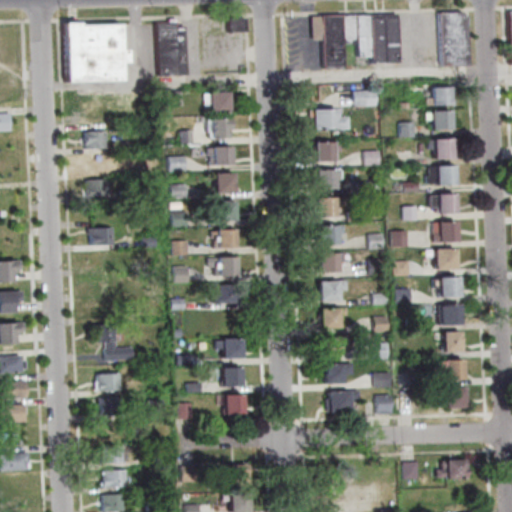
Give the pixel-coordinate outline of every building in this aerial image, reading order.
[(437,11),(460,10),(464,15),(468,65),(439,65),(437,11)] [(368,13),(395,12),(396,61),(370,61),(370,55),(368,13)] [(340,14),(341,42),(356,41),(355,13),(340,14)] [(355,13),(368,13),(370,55),(356,55),(356,41),(355,13)] [(223,14),(240,14),(241,31),(224,31),(223,14)] [(307,15),(308,38),(320,38),(321,69),(342,68),(341,42),(340,14),(307,15)] [(152,20),(156,77),(189,75),(185,17),(152,20)] [(63,21),(64,81),(119,80),(119,61),(124,60),(124,47),(119,48),(118,22),(76,23),(76,21),(63,21)] [(433,103),(433,86),(448,85),(449,102),(433,103)] [(168,104),(167,90),(179,90),(180,103),(168,104)] [(210,91),(228,90),(229,109),(211,110),(210,91)] [(375,104),(354,105),(353,91),(375,90),(375,104)] [(80,122),(102,122),(102,106),(80,106),(80,122)] [(344,115),(344,126),(312,127),(311,108),(335,107),(335,115),(344,115)] [(432,110),(452,110),(452,130),(432,130),(432,110)] [(0,111),(0,130),(10,130),(9,111),(0,111)] [(226,136),(211,137),(210,117),(228,116),(229,126),(226,127),(226,136)] [(400,135),(400,121),(414,121),(414,135),(400,135)] [(190,142),(180,142),(180,129),(190,129),(190,142)] [(82,131),(82,146),(104,146),(103,130),(82,131)] [(433,137),(454,136),(455,156),(433,157),(433,137)] [(316,141),(339,141),(340,158),(316,158),(316,141)] [(232,145),(232,165),(205,165),(205,145),(232,145)] [(361,150),(379,149),(380,162),(362,163),(361,150)] [(103,154),(104,170),(85,171),(85,155),(103,154)] [(169,154),(186,154),(186,169),(169,169),(169,154)] [(15,162),(0,161),(0,179),(15,179),(15,162)] [(139,174),(138,163),(151,162),(152,173),(139,174)] [(435,164),(458,164),(458,184),(435,184),(435,164)] [(319,168),(340,169),(340,185),(319,185),(319,168)] [(213,172),(237,172),(237,192),(213,192),(213,172)] [(106,177),(107,194),(87,195),(87,178),(106,177)] [(402,178),(418,178),(418,191),(402,191),(402,178)] [(368,180),(368,190),(357,190),(357,181),(368,180)] [(168,184),(188,184),(188,199),(168,199),(168,184)] [(434,195),(458,195),(458,212),(434,212),(434,195)] [(318,197),(341,197),(341,215),(318,215),(318,197)] [(236,200),(236,217),(215,217),(215,200),(236,200)] [(402,206),(416,206),(416,218),(402,218),(402,206)] [(169,210),(186,210),(186,225),(169,225),(169,210)] [(360,210),(360,219),(348,219),(347,210),(360,210)] [(459,220),(459,240),(432,241),(432,221),(459,220)] [(320,223),(342,223),(342,242),(320,242),(320,223)] [(111,227),(112,248),(90,248),(89,228),(111,227)] [(214,228),(239,228),(239,246),(214,246),(214,228)] [(366,228),(380,228),(381,245),(366,245),(366,228)] [(390,228),(403,228),(404,244),(391,244),(390,228)] [(155,245),(142,246),(142,235),(154,234),(155,245)] [(169,235),(187,235),(187,252),(169,252),(169,235)] [(435,246),(456,246),(456,269),(435,269),(435,246)] [(320,250),(338,250),(339,271),(320,272),(320,250)] [(216,255),(242,254),(242,275),(216,275),(216,255)] [(366,256),(384,256),(384,271),(366,271),(366,256)] [(389,258),(407,256),(408,272),(391,274),(389,258)] [(0,260),(0,282),(13,282),(13,270),(20,270),(20,259),(0,260)] [(170,266),(188,264),(189,282),(171,283),(170,266)] [(460,274),(461,295),(439,295),(439,275),(460,274)] [(319,280),(343,279),(344,296),(320,296),(319,280)] [(217,284),(238,283),(239,301),(218,301),(217,284)] [(392,288),(408,286),(409,300),(393,302),(392,288)] [(0,290),(0,312),(16,311),(15,301),(23,300),(21,288),(0,290)] [(372,291),(385,292),(384,304),(372,303),(372,291)] [(169,298),(184,297),(184,306),(170,308),(169,298)] [(99,299),(96,310),(107,313),(110,301),(99,299)] [(438,304),(463,303),(464,322),(438,323),(438,304)] [(321,309),(344,309),(344,325),(321,325),(321,309)] [(372,316),(386,315),(387,330),(373,330),(372,316)] [(399,315),(417,316),(417,327),(399,327),(399,315)] [(0,321),(0,345),(17,345),(16,332),(23,332),(23,321),(0,321)] [(113,321),(113,341),(89,341),(89,321),(113,321)] [(180,327),(180,336),(171,337),(170,328),(180,327)] [(464,329),(463,347),(443,347),(443,329),(464,329)] [(324,337),(344,337),(344,352),(324,352),(324,337)] [(226,338),(244,339),(242,357),(224,356),(226,338)] [(370,342),(389,342),(389,356),(369,356),(370,342)] [(102,346),(102,359),(132,358),(132,345),(102,346)] [(0,353),(0,375),(18,374),(17,353),(0,353)] [(192,353),(192,364),(175,364),(175,353),(192,353)] [(446,358),(466,358),(466,377),(446,377),(446,358)] [(325,363),(349,363),(349,380),(325,380),(325,363)] [(222,366),(242,365),(243,383),(223,384),(222,366)] [(373,370),(389,372),(388,384),(372,383),(373,370)] [(95,373),(120,374),(120,391),(95,390),(95,373)] [(0,379),(25,379),(26,397),(0,397),(0,379)] [(199,391),(186,391),(186,382),(198,382),(199,391)] [(444,386),(466,385),(468,404),(446,405),(444,386)] [(350,388),(350,410),(328,410),(328,388),(350,388)] [(223,393),(243,392),(244,412),(224,413),(223,393)] [(372,393),(390,392),(391,410),(373,411),(372,393)] [(97,396),(122,397),(122,412),(96,411),(97,396)] [(398,396),(413,396),(413,408),(398,408),(398,396)] [(163,414),(147,415),(146,400),(162,399),(163,414)] [(0,403),(23,402),(24,419),(0,420),(0,403)] [(189,402),(189,416),(174,416),(174,402),(189,402)] [(143,425),(161,424),(161,440),(143,441),(143,425)] [(100,444),(123,445),(123,461),(100,461),(100,444)] [(0,451),(0,469),(25,469),(24,451),(0,451)] [(145,451),(162,451),(162,463),(145,463),(145,451)] [(399,460),(418,459),(419,478),(400,479),(399,460)] [(467,461),(467,479),(442,480),(442,462),(467,461)] [(247,462),(247,481),(228,481),(228,462),(247,462)] [(102,470),(123,469),(123,486),(102,486),(102,470)] [(147,474),(162,474),(162,489),(147,490),(147,474)] [(250,490),(250,511),(229,511),(229,491),(250,490)] [(100,492),(123,491),(124,506),(101,508),(100,492)] [(327,491),(327,511),(352,511),(352,491),(327,491)] [(145,511),(145,499),(161,499),(162,511),(145,511)] [(198,501),(198,511),(181,511),(181,501),(198,501)]
